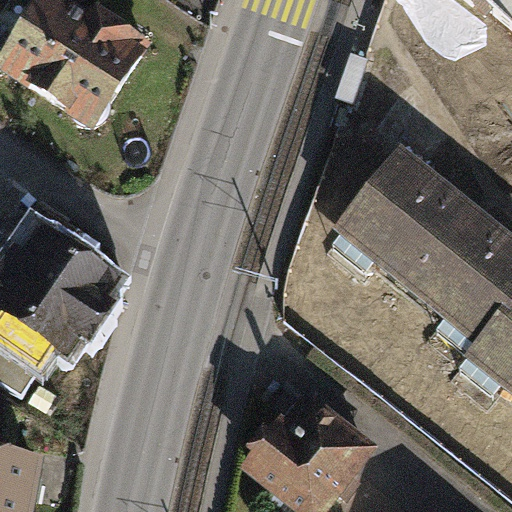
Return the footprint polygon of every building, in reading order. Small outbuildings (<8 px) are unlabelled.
[(39,0),(0,63),(0,85),(92,142),(145,56),(53,0),(39,0)] [(511,0),(457,0),(511,51),(511,0)] [(511,252),(403,175),(337,267),(511,390),(511,252)] [(94,254),(53,228),(35,256),(22,248),(0,282),(0,285),(10,292),(0,307),(0,311),(40,337),(94,254)] [(297,511),(339,511),(388,451),(322,399),(295,434),(286,427),(279,436),(272,430),(256,451),(262,456),(248,474),(297,511)] [(0,511),(30,511),(39,465),(0,457),(0,511)]
